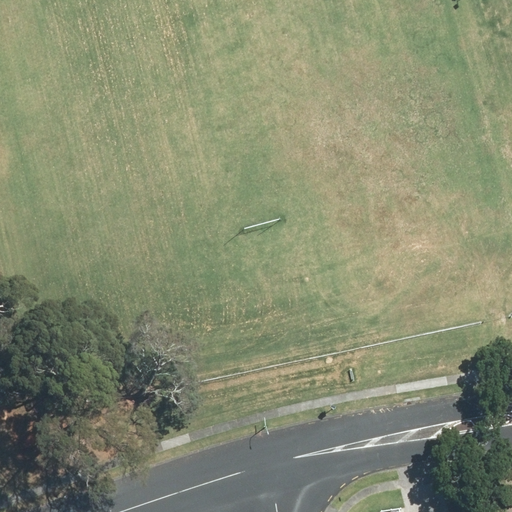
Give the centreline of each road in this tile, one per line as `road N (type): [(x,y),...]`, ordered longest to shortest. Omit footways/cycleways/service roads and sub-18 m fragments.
road 1 (tertiary): [(262,465),(511,420)]
road 2 (tertiary): [(124,511),(262,465)]
